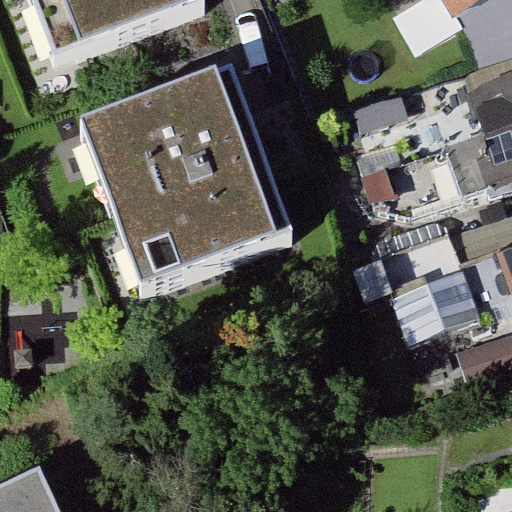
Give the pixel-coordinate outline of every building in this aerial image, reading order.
[(190,0),(18,0),(50,82),(200,26),(190,0)] [(511,0),(427,0),(450,38),(511,1),(511,0)] [(224,89),(74,145),(137,311),(286,255),(224,89)] [(511,98),(462,113),(490,205),(511,198),(511,98)] [(462,262),(394,278),(409,343),(477,327),(462,262)] [(511,266),(499,272),(511,303),(511,266)] [(511,334),(463,359),(479,390),(511,373),(511,334)] [(40,511),(31,492),(0,506),(0,511),(40,511)]
